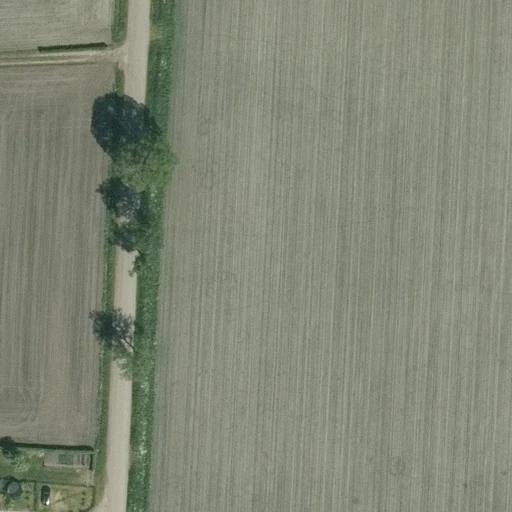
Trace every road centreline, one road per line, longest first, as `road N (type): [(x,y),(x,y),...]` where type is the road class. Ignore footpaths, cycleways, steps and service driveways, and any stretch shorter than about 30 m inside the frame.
road 1 (unclassified): [(113,511),(141,0)]
road 2 (track): [(139,52),(0,59)]
